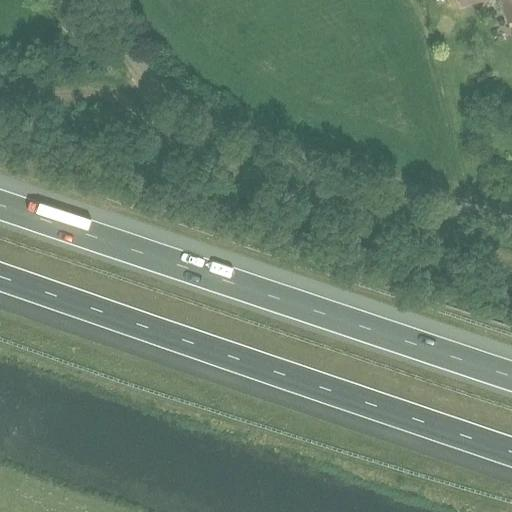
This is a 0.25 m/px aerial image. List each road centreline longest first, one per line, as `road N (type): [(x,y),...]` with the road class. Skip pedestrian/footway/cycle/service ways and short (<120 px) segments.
road 1 (motorway): [(0,276),(511,452)]
road 2 (motorway): [(511,376),(0,206)]
